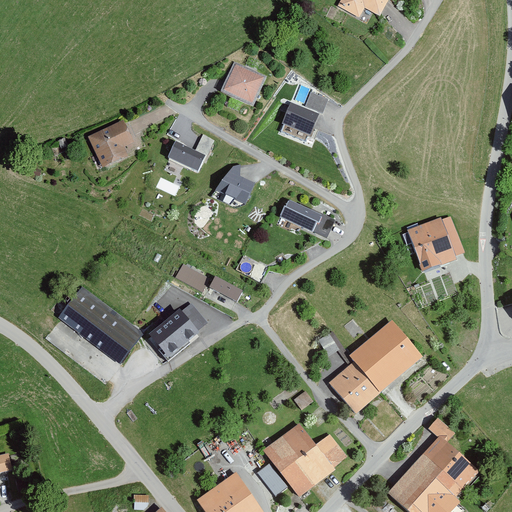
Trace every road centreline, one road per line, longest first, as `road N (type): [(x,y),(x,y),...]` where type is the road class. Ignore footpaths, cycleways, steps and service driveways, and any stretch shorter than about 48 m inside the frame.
road 1 (residential): [(260,317),(291,278),(356,226),(359,197),(340,117),(440,0)]
road 2 (residential): [(487,350),(489,198),(511,36)]
road 3 (residential): [(260,317),(210,338),(99,419)]
road 4 (residential): [(374,459),(260,317)]
road 5 (residential): [(374,459),(487,350)]
road 6 (tertiary): [(99,419),(0,324)]
road 7 (tertiary): [(178,511),(99,419)]
